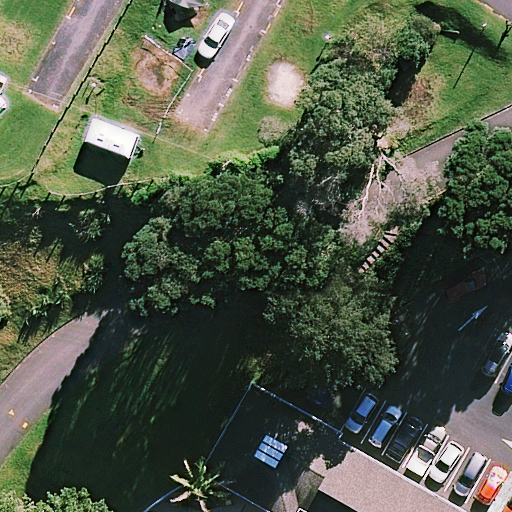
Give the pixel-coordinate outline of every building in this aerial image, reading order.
[(41,0),(0,0),(0,64),(17,76),(41,37),(25,27),(41,0)] [(355,0),(313,0),(343,19),(355,0)] [(301,63),(275,53),(260,90),(287,100),(301,63)] [(168,89),(119,65),(108,86),(157,111),(168,89)] [(141,145),(83,127),(70,169),(128,187),(141,145)] [(261,386),(209,477),(271,511),(461,511),(341,444),(345,435),(261,386)]
